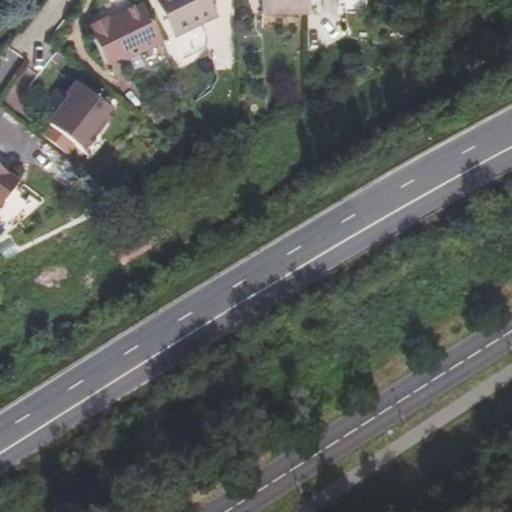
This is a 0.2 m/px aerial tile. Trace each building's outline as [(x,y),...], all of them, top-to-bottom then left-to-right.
[(150,0),(148,1),(165,40),(208,19),(199,0),(150,0)] [(255,0),(256,12),(301,12),(300,0),(255,0)] [(117,60),(154,43),(137,7),(111,19),(111,21),(100,26),(99,24),(83,32),(98,64),(115,57),(117,60)] [(109,117),(71,86),(60,99),(64,103),(45,127),(80,155),(109,117)] [(0,203),(17,182),(0,168),(0,203)]
